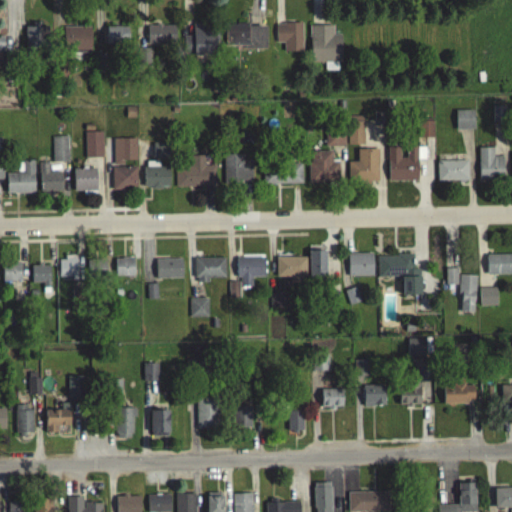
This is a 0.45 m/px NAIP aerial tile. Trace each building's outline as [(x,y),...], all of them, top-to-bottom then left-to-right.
[(302,56),(301,27),(275,28),(275,47),(283,47),(283,56),(302,56)] [(183,60),(215,59),(214,28),(191,29),(192,40),(183,40),(183,60)] [(265,51),(265,30),(248,31),(248,28),(225,28),(225,52),(265,51)] [(25,29),(24,54),(43,55),(44,30),(25,29)] [(174,29),(146,30),(147,49),(175,48),(174,29)] [(332,29),(309,30),(310,67),(340,66),(340,39),(333,39),(332,29)] [(62,57),(90,56),(89,31),(62,31),(62,57)] [(126,31),(102,31),(103,49),(127,49),(126,31)] [(139,67),(150,67),(150,61),(149,61),(149,53),(140,52),(139,67)] [(505,110),(492,110),(492,127),(504,128),(505,110)] [(454,115),(455,134),(473,133),(473,114),(454,115)] [(349,149),(363,149),(362,125),(349,126),(349,149)] [(433,141),(432,125),(418,125),(418,142),(433,141)] [(84,162),(102,162),(101,136),(83,136),(84,162)] [(344,149),(344,136),(324,137),(324,150),(344,149)] [(67,140),(51,141),(52,166),(68,165),(67,140)] [(135,142),(112,143),(113,169),(123,169),(123,165),(135,164),(135,142)] [(152,162),(167,162),(167,148),(152,148),(152,162)] [(416,185),(417,163),(424,163),(424,151),(406,151),(405,162),(399,162),(399,151),(387,150),(387,184),(416,185)] [(493,152),(478,152),(478,184),(503,185),(503,161),(493,160),(493,152)] [(378,185),(377,153),(356,154),(357,166),(347,166),(347,186),(378,185)] [(308,187),(334,186),(333,155),(308,156),(308,187)] [(223,159),(223,186),(252,185),(252,168),(243,168),(242,158),(223,159)] [(175,192),(215,191),(214,170),(204,170),(203,160),(190,160),(190,171),(174,171),(175,192)] [(33,197),(33,165),(17,165),(17,177),(5,177),(5,198),(33,197)] [(168,171),(158,171),(159,166),(144,165),(143,192),(168,193),(168,171)] [(466,165),(436,165),(436,186),(467,185),(466,165)] [(39,197),(61,196),(61,176),(48,176),(48,167),(38,167),(39,197)] [(301,168),(262,169),(263,189),(301,188),(301,168)] [(136,171),(111,171),(111,195),(135,195),(136,171)] [(94,173),(72,173),(73,196),(95,196),(94,173)] [(324,255),(308,255),(308,283),(325,282),(324,255)] [(347,281),(372,280),(372,257),(347,258),(347,281)] [(511,258),(485,259),(486,279),(511,278),(511,258)] [(376,260),(377,281),(401,280),(401,300),(419,299),(419,273),(412,273),(412,259),(376,260)] [(275,281),(289,282),(289,287),(305,288),(305,262),(276,261),(275,281)] [(133,280),(133,262),(114,263),(115,280),(133,280)] [(194,263),(195,287),(208,287),(207,282),(225,282),(224,262),(194,263)] [(236,262),(236,282),(240,282),(240,291),(250,291),(250,281),(263,281),(264,262),(236,262)] [(77,281),(77,263),(58,263),(58,281),(77,281)] [(87,263),(87,277),(105,277),(105,263),(87,263)] [(155,263),(156,283),(182,282),(181,263),(155,263)] [(2,267),(20,267),(20,284),(2,285),(2,267)] [(30,269),(37,269),(37,267),(42,267),(42,269),(49,269),(49,290),(43,290),(43,286),(30,287),(30,269)] [(445,289),(456,289),(456,272),(445,272),(445,289)] [(475,280),(458,279),(457,296),(460,296),(459,316),(473,317),(475,280)] [(228,303),(239,303),(239,286),(228,286),(228,303)] [(156,288),(146,288),(147,304),(157,303),(156,288)] [(361,305),(356,291),(344,295),(349,310),(361,305)] [(478,292),(478,311),(496,310),(495,292),(478,292)] [(269,313),(289,313),(289,297),(270,297),(269,313)] [(207,322),(207,303),(188,303),(189,322),(207,322)] [(423,361),(423,342),(406,343),(407,361),(423,361)] [(312,375),(327,375),(327,359),(312,360),(312,375)] [(368,384),(368,364),(352,364),(353,384),(368,384)] [(157,386),(157,368),(142,368),(142,386),(157,386)] [(39,399),(39,377),(28,377),(27,399),(39,399)] [(66,399),(85,399),(85,381),(67,380),(66,399)] [(419,385),(398,385),(398,410),(419,410),(419,385)] [(361,390),(362,411),(384,410),(383,389),(361,390)] [(442,389),(442,408),(473,408),(473,389),(442,389)] [(511,389),(499,389),(500,408),(511,407),(511,389)] [(320,393),(320,412),(342,412),(341,393),(320,393)] [(217,432),(216,401),(195,402),(196,432),(217,432)] [(251,411),(232,410),(231,431),(250,432),(251,411)] [(14,437),(32,437),(32,411),(14,412),(14,437)] [(133,412),(115,412),(114,440),(132,440),(133,412)] [(44,414),(44,437),(68,436),(68,414),(44,414)] [(149,441),(168,440),(167,414),(149,415),(149,441)] [(302,436),(302,415),(286,415),(287,437),(302,436)] [(329,511),(330,487),(313,487),(312,511),(329,511)] [(457,488),(458,509),(436,509),(436,511),(474,511),(474,487),(457,488)] [(511,492),(493,492),(493,511),(498,511),(511,511),(511,492)] [(347,497),(346,511),(389,511),(389,496),(347,497)] [(251,511),(251,497),(232,498),(231,511),(251,511)] [(193,511),(193,498),(174,498),(174,511),(193,511)] [(221,511),(222,498),(204,498),(203,511),(221,511)] [(146,511),(169,511),(169,499),(146,499),(146,511)] [(139,511),(139,500),(115,500),(115,511),(139,511)] [(100,511),(100,507),(82,507),(82,501),(66,501),(66,511),(100,511)] [(32,511),(51,511),(51,503),(32,503),(32,511)]
